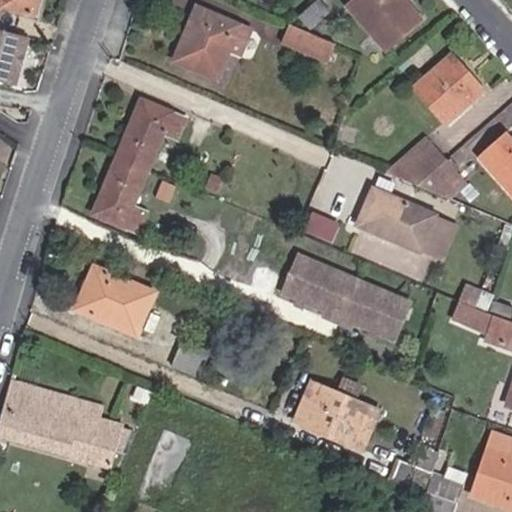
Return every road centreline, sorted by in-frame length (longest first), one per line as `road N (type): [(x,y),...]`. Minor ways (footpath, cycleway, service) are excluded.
road 1 (unknown): [(0,306),(386,472)]
road 2 (residential): [(0,296),(97,0)]
